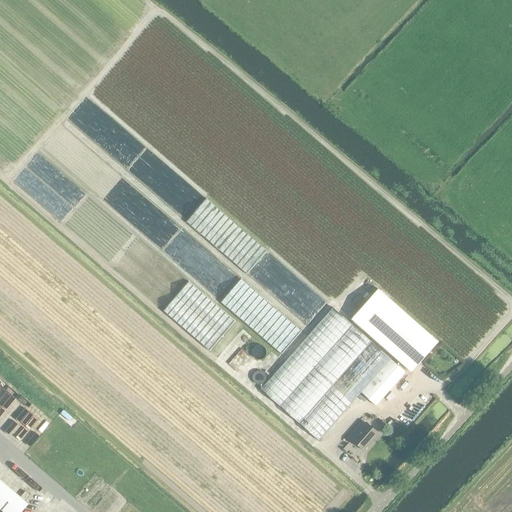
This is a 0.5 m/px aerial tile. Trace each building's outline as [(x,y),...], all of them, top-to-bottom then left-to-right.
[(411,372),(438,342),(378,289),(351,319),(411,372)] [(406,372),(391,358),(333,307),(261,389),(318,440),(361,392),(376,405),(406,372)] [(266,377),(266,376),(265,375),(265,374),(264,373),(263,372),(262,371),(261,371),(260,371),(259,370),(258,370),(257,371),(256,371),(255,372),(254,372),(254,373),(253,373),(253,374),(252,375),(252,376),(252,377),(252,378),(252,379),(252,380),(253,381),(253,382),(254,382),(255,383),(256,384),(257,384),(258,384),(259,384),(260,384),(261,384),(262,384),(263,383),(264,382),(265,381),(265,380),(266,379),(266,378),(266,377)] [(364,450),(379,433),(366,422),(351,438),(364,450)] [(0,508),(4,511),(22,511),(29,504),(0,478),(0,508)]
